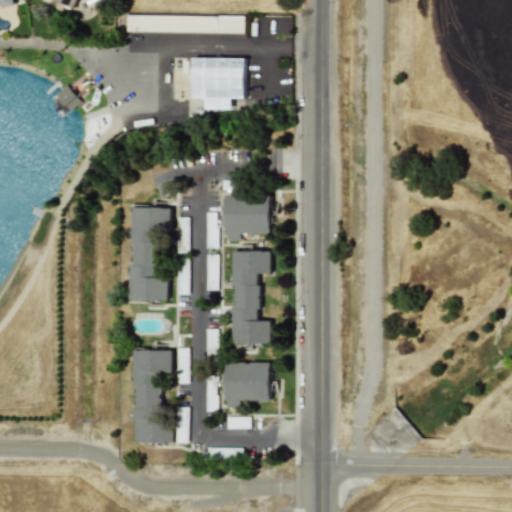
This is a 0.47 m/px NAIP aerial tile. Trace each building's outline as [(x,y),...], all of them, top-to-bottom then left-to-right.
[(15,4),(13,0),(0,0),(2,8),(15,4)] [(56,0),(75,8),(77,0),(56,0)] [(245,16),(127,14),(127,31),(244,32),(245,16)] [(246,58),(193,57),(193,97),(206,97),(206,108),(232,109),(232,98),(245,98),(246,58)] [(55,93),(70,110),(81,101),(67,84),(55,93)] [(270,233),(270,194),(225,194),(226,240),(239,240),(239,233),(270,233)] [(169,206),(133,205),(130,299),(169,300),(170,276),(157,276),(158,230),(169,231),(169,206)] [(271,343),(270,320),(259,320),(259,273),(271,273),(270,250),(233,251),(233,343),(271,343)] [(135,442),(172,441),(171,420),(162,420),(161,374),(172,374),(171,349),(134,350),(135,442)] [(239,400),(271,400),(270,361),(225,362),(226,407),(240,407),(239,400)]
